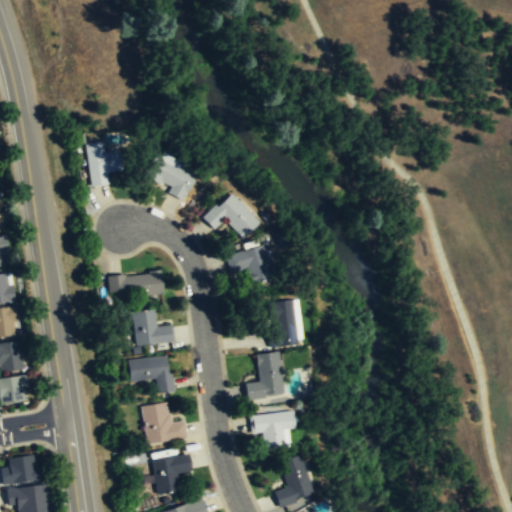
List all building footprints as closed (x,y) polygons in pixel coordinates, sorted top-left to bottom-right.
[(118,149),(121,170),(105,172),(106,183),(89,186),(84,144),(101,141),(102,151),(118,149)] [(194,175),(180,200),(165,192),(169,185),(159,181),(158,184),(141,175),(154,153),(194,175)] [(228,193),(257,222),(241,239),(222,219),(212,229),(199,217),(213,204),(215,206),(228,193)] [(0,235),(0,265),(5,264),(3,253),(8,252),(5,235),(0,235)] [(266,243),(277,276),(249,284),(244,268),(229,273),(224,257),(266,243)] [(159,270),(161,293),(124,299),(123,290),(107,292),(105,276),(123,274),(123,277),(146,273),(146,271),(159,270)] [(0,302),(13,300),(11,285),(6,286),(4,272),(0,272),(0,302)] [(291,299),(297,344),(269,347),(267,331),(274,330),(272,319),(269,320),(267,302),(291,299)] [(16,321),(14,306),(0,307),(0,336),(14,335),(12,321),(16,321)] [(153,309),(155,326),(171,324),(172,341),(134,345),(129,311),(153,309)] [(0,342),(0,371),(22,369),(18,340),(0,342)] [(277,351),(282,393),(263,395),(264,398),(245,400),(243,383),(257,382),(254,354),(277,351)] [(164,355),(126,359),(128,381),(154,378),(155,393),(173,391),(171,374),(167,374),(164,355)] [(0,378),(0,403),(23,401),(21,387),(26,387),(24,375),(0,378)] [(183,420),(168,423),(165,402),(139,406),(145,444),(186,438),(183,420)] [(292,409),(294,427),(282,429),(284,446),(262,449),(261,431),(249,432),(247,415),(292,409)] [(178,489),(175,472),(190,470),(187,453),(150,460),(155,494),(178,489)] [(300,453),(277,461),(286,486),(272,491),(278,507),(295,501),(294,498),(312,492),(300,453)] [(31,454),(6,457),(7,466),(0,466),(0,478),(1,484),(39,479),(37,466),(33,466),(31,454)] [(6,505),(14,503),(15,511),(48,511),(44,483),(4,489),(6,505)] [(205,511),(200,497),(158,511),(205,511)]
